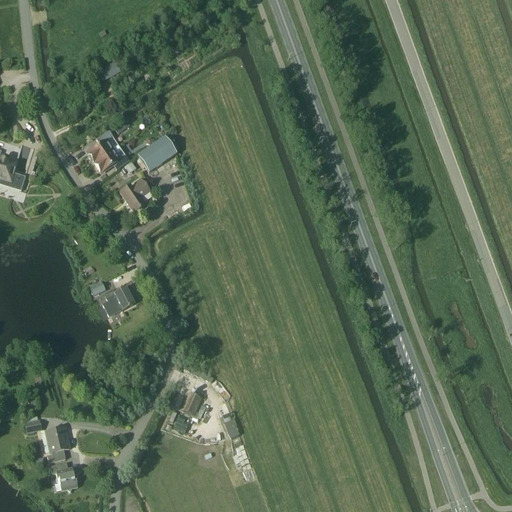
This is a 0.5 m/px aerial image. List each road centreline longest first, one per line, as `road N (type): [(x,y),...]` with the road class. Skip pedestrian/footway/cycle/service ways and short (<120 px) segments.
road 1 (unclassified): [(115,511),(120,467),(167,367),(168,316),(50,140),(34,91),(22,0)]
road 2 (primary): [(412,373),(276,0)]
road 3 (tertiary): [(511,331),(391,0)]
road 4 (primary): [(471,511),(412,373)]
road 5 (primary): [(412,373),(456,511)]
